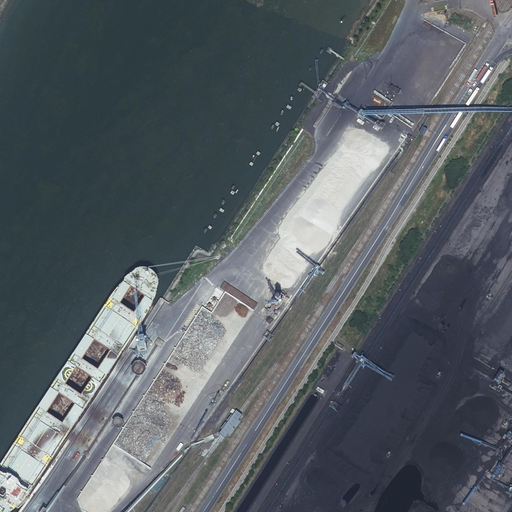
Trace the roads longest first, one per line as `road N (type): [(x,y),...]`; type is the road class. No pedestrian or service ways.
road 1 (tertiary): [(202,511),(481,72)]
road 2 (unknown): [(356,511),(456,369)]
